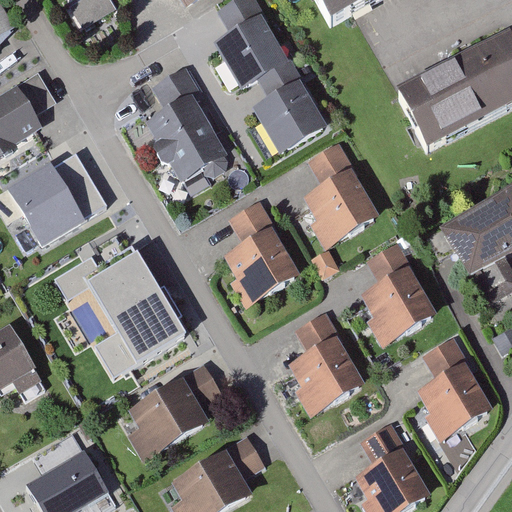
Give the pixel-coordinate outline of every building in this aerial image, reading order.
[(113,14),(105,0),(93,0),(72,13),(83,31),(113,14)] [(179,0),(187,13),(207,0),(179,0)] [(269,25),(253,0),(243,0),(220,14),(233,37),(215,49),(242,96),(259,86),(269,104),(253,114),(280,162),(328,133),(305,92),(307,90),(290,62),(287,64),(265,27),(269,25)] [(386,0),(314,0),(331,30),(386,0)] [(0,49),(17,32),(0,4),(0,49)] [(511,113),(511,40),(511,38),(398,100),(428,157),(511,113)] [(206,102),(187,72),(155,90),(169,114),(146,129),(155,145),(154,155),(162,168),(171,170),(182,189),(185,187),(192,200),(211,188),(205,180),(215,182),(226,175),(228,166),(226,163),(229,161),(196,107),(206,102)] [(58,107),(40,76),(0,99),(0,162),(18,152),(17,149),(43,133),(35,120),(58,107)] [(359,180),(341,148),(308,168),(323,193),(304,203),(317,226),(313,228),(328,253),(380,223),(356,182),(359,180)] [(106,210),(75,160),(12,199),(43,249),(106,210)] [(511,191),(440,233),(470,283),(473,282),(489,310),(511,296),(511,270),(507,262),(511,258),(511,191)] [(301,212),(292,196),(274,207),(284,222),(301,212)] [(280,238),(261,207),(228,226),(243,251),(225,262),(238,284),(233,287),(248,312),(300,281),(276,240),(280,238)] [(417,278),(398,247),(365,266),(380,291),(362,302),(375,325),(370,327),(385,352),(437,321),(413,281),(417,278)] [(184,341),(132,253),(97,273),(113,300),(105,305),(126,340),(107,351),(123,377),(184,341)] [(330,254),(313,264),(323,283),(341,275),(330,254)] [(345,347),(326,315),(293,334),(308,360),(289,370),(303,393),(298,395),(313,420),(365,390),(341,349),(345,347)] [(10,329),(0,335),(0,395),(14,387),(25,407),(47,393),(10,329)] [(473,373),(455,341),(422,360),(437,385),(418,396),(431,419),(427,421),(441,446),(494,416),(470,375),(473,373)] [(184,384),(129,417),(139,434),(128,440),(145,468),(210,429),(200,412),(222,399),(204,368),(182,381),(184,384)] [(410,459),(391,427),(358,447),(373,472),(354,483),(368,505),(363,508),(365,511),(413,511),(430,502),(406,461),(410,459)] [(227,457),(172,489),(182,506),(172,511),(236,511),(254,502),(244,484),(266,471),(248,440),(225,454),(227,457)] [(87,511),(113,498),(85,454),(24,490),(37,511),(87,511)]
